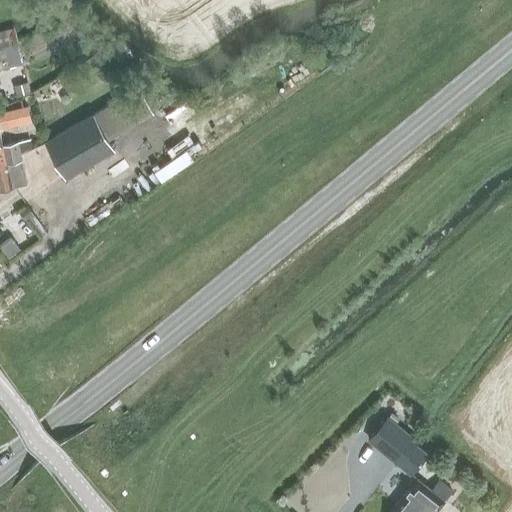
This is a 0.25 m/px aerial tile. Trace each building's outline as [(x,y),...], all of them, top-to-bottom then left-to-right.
[(0,47),(3,45),(10,44),(6,29),(0,29),(0,47)] [(0,82),(0,83),(0,82),(0,69),(8,67),(3,45),(0,47),(0,82)] [(16,45),(4,48),(9,67),(9,68),(21,65),(16,45)] [(28,81),(14,85),(16,96),(31,92),(28,81)] [(171,122),(191,108),(186,100),(166,114),(171,122)] [(0,128),(18,125),(14,108),(0,111),(0,128)] [(64,177),(114,148),(94,114),(44,143),(64,177)] [(0,164),(7,163),(21,160),(20,153),(19,153),(16,142),(3,145),(3,144),(2,145),(0,135),(0,164)] [(159,153),(164,160),(186,146),(181,138),(159,153)] [(127,189),(134,199),(161,181),(193,159),(186,149),(127,189)] [(147,159),(153,168),(162,162),(156,153),(147,159)] [(21,160),(7,163),(0,164),(0,189),(0,190),(27,183),(21,160)] [(33,214),(27,206),(19,212),(25,220),(28,218),(33,214)] [(9,236),(0,243),(0,247),(8,258),(20,249),(9,236)] [(399,463),(414,445),(417,442),(386,417),(368,438),(399,463)] [(444,500),(451,491),(438,479),(430,489),(416,478),(395,504),(398,507),(393,511),(434,511),(444,500)]
